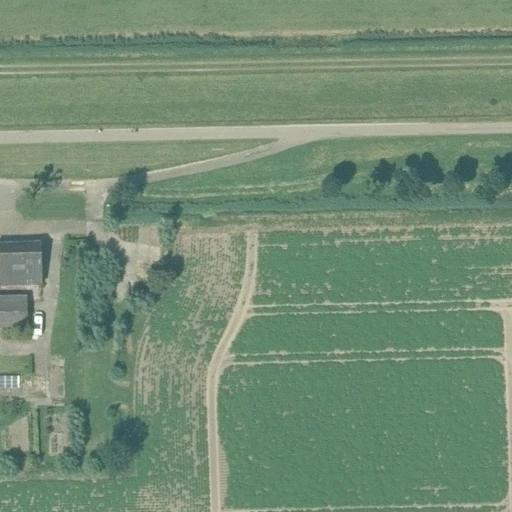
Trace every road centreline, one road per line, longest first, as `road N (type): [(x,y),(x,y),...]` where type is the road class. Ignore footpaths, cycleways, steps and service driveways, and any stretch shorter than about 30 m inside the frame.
road 1 (track): [(0,73),(511,65)]
road 2 (unclassified): [(0,193),(100,192),(228,167),(323,131)]
road 3 (unclassified): [(323,131),(0,140)]
road 4 (unclassified): [(511,126),(323,131)]
